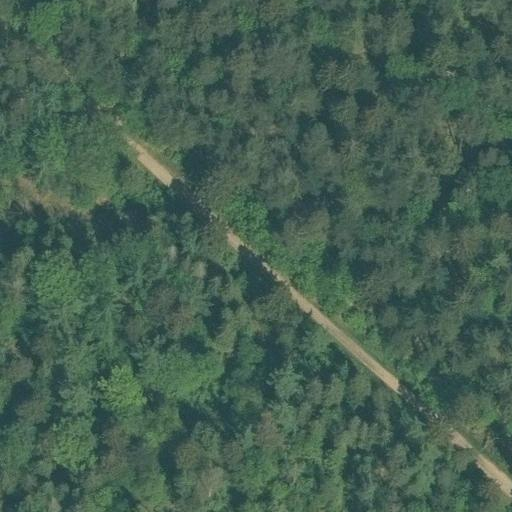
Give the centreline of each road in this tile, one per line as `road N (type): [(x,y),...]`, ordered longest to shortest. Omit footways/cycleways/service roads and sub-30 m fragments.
road 1 (track): [(511,492),(109,124)]
road 2 (track): [(109,124),(0,25)]
